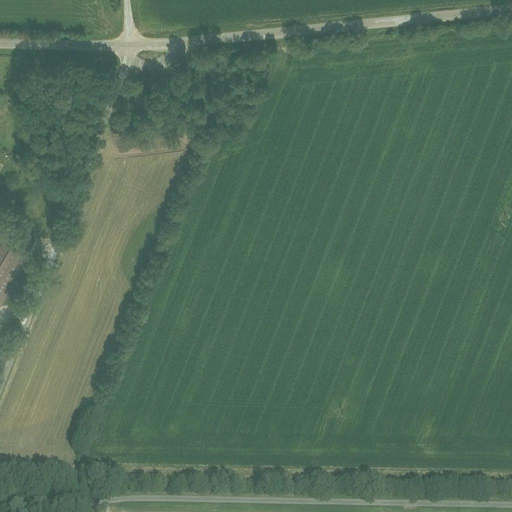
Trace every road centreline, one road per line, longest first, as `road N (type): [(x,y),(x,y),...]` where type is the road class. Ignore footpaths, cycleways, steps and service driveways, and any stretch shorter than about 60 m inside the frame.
road 1 (residential): [(0,493),(511,496)]
road 2 (residential): [(132,46),(511,9)]
road 3 (residential): [(132,46),(0,396)]
road 4 (residential): [(0,43),(132,46)]
